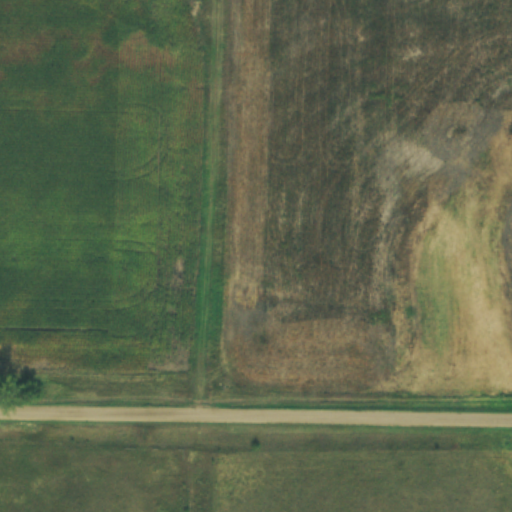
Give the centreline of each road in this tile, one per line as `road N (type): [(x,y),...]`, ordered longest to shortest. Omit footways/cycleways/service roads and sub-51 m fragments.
road 1 (track): [(204,414),(218,0)]
road 2 (residential): [(342,414),(0,410)]
road 3 (residential): [(511,417),(342,414)]
